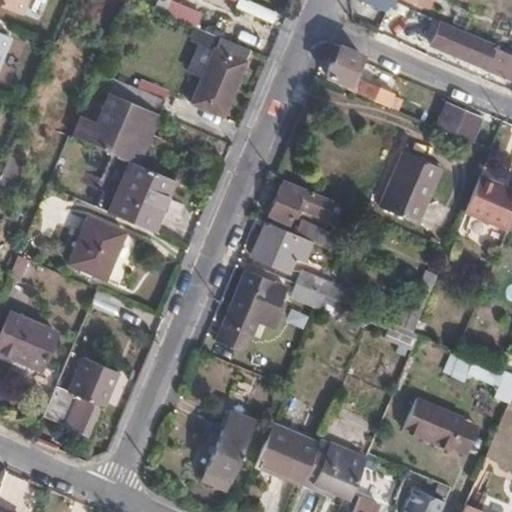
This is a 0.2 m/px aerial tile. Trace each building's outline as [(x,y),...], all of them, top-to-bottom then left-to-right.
[(0,0),(0,5),(20,14),(25,0),(0,0)] [(171,0),(165,14),(194,28),(201,13),(173,0),(171,0)] [(242,0),(236,0),(233,10),(272,22),(276,11),(242,0)] [(430,43),(511,78),(511,74),(511,57),(489,48),(490,44),(450,28),(448,33),(435,28),(430,43)] [(0,56),(8,36),(0,32),(0,56)] [(247,48),(221,37),(216,50),(242,60),(247,48)] [(346,83),(345,88),(385,106),(390,94),(349,76),(357,58),(359,54),(332,43),(325,59),(330,61),(325,75),(346,83)] [(242,60),(216,50),(213,49),(191,103),(221,115),(244,62),(242,60)] [(90,84),(107,92),(157,112),(162,100),(95,72),(90,84)] [(73,136),(130,160),(141,135),(151,138),(161,114),(157,112),(107,92),(101,110),(88,104),(73,136)] [(434,126),(468,140),(479,117),(444,103),(434,126)] [(7,156),(17,160),(22,144),(15,140),(7,156)] [(500,176),(506,149),(491,145),(485,172),(500,176)] [(377,205),(414,221),(438,166),(401,150),(377,205)] [(130,160),(108,210),(152,229),(173,179),(130,160)] [(505,229),(511,212),(511,188),(477,174),(461,210),(505,229)] [(338,203),(281,178),(270,202),(265,200),(260,211),(286,222),(291,210),(329,225),(338,203)] [(294,232),(341,252),(343,245),(328,239),(329,235),(298,221),(294,232)] [(300,260),(306,242),(262,222),(250,253),(287,269),(292,257),(300,260)] [(89,271),(126,286),(144,240),(108,226),(89,271)] [(243,267),(228,306),(247,314),(252,301),(254,293),(276,303),(284,284),(243,267)] [(299,270),(294,282),(324,294),(329,282),(299,270)] [(324,294),(294,282),(287,300),(316,313),(324,294)] [(95,291),(90,304),(115,312),(119,299),(95,291)] [(274,309),(276,303),(254,293),(252,301),(274,309)] [(247,314),(228,306),(215,338),(243,349),(256,319),(247,314)] [(0,328),(0,351),(38,368),(54,332),(7,312),(0,328)] [(464,371),(511,390),(511,388),(511,374),(498,368),(458,351),(447,377),(459,382),(464,371)] [(54,384),(40,416),(87,434),(115,369),(81,355),(67,388),(54,384)] [(401,429),(461,455),(474,425),(413,400),(401,429)] [(203,468),(228,477),(243,439),(248,440),(253,425),(226,414),(203,468)] [(250,463),(298,485),(316,441),(269,421),(250,463)] [(493,433),(474,425),(461,455),(480,464),(493,433)] [(345,500),(360,460),(316,441),(298,485),(326,496),(328,492),(345,500)] [(439,511),(445,498),(411,484),(399,511),(439,511)] [(351,511),(369,511),(372,505),(357,497),(351,511)]
